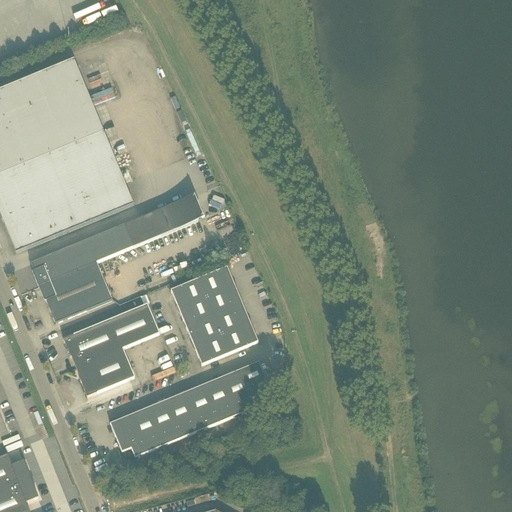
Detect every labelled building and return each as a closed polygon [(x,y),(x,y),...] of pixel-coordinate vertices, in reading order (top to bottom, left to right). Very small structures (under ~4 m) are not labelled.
[(0,152),(95,113),(74,62),(0,92),(0,152)] [(0,199),(112,153),(95,113),(0,152),(0,199)] [(0,199),(0,215),(16,255),(63,236),(133,207),(112,153),(0,199)] [(68,250),(31,265),(40,288),(97,265),(152,242),(204,221),(195,198),(68,250)] [(176,272),(189,268),(186,257),(172,261),(176,272)] [(56,326),(112,302),(97,265),(40,288),(56,326)] [(258,344),(227,269),(171,293),(202,367),(258,344)] [(147,307),(63,341),(71,360),(72,359),(76,370),(123,351),(160,336),(147,307)] [(135,380),(123,351),(76,370),(81,381),(80,381),(87,400),(135,380)] [(135,460),(257,411),(252,401),(261,397),(258,388),(267,384),(259,365),(110,426),(122,455),(131,451),(135,460)] [(12,468),(8,456),(0,459),(0,511),(29,511),(27,505),(39,500),(24,463),(12,468)]
